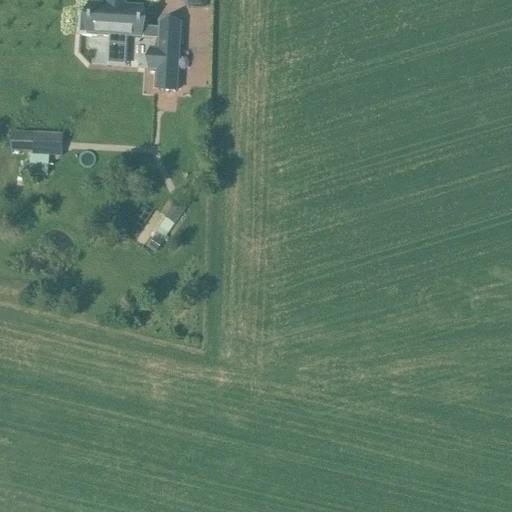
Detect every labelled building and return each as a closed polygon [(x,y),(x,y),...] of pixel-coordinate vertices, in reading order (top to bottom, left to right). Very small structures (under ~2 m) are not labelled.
[(109,47),(127,48),(128,38),(158,40),(159,28),(145,28),(145,27),(145,26),(145,23),(142,22),(142,20),(141,20),(140,20),(141,16),(141,12),(141,8),(141,6),(140,6),(134,6),(125,6),(125,4),(107,3),(107,5),(94,4),(92,4),(92,3),(91,3),(91,5),(91,6),(91,13),(81,13),(80,20),(80,27),(79,35),(89,35),(89,36),(110,37),(109,47)] [(178,91),(181,25),(159,24),(159,28),(158,40),(158,50),(151,49),(150,71),(157,72),(156,89),(178,91)] [(32,153),(51,154),(52,136),(33,135),(32,153)] [(175,203),(165,218),(174,225),(185,209),(175,203)] [(156,238),(150,247),(156,251),(163,242),(156,238)]
